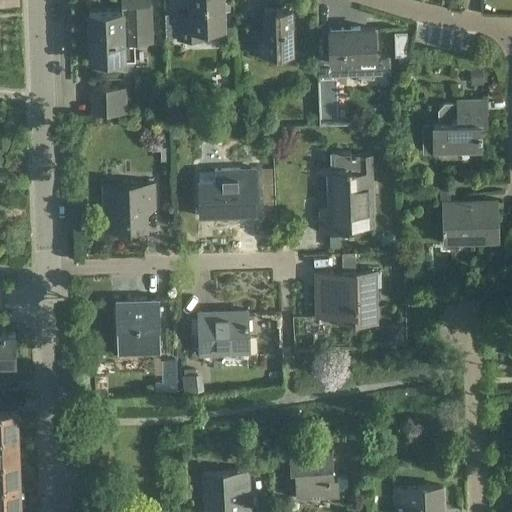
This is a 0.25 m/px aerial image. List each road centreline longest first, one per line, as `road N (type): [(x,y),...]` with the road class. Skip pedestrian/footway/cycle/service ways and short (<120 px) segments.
road 1 (residential): [(47,271),(39,0)]
road 2 (residential): [(287,260),(47,271)]
road 3 (residential): [(465,298),(482,511)]
road 4 (residential): [(56,511),(48,298)]
road 5 (residential): [(511,78),(509,31),(373,0)]
